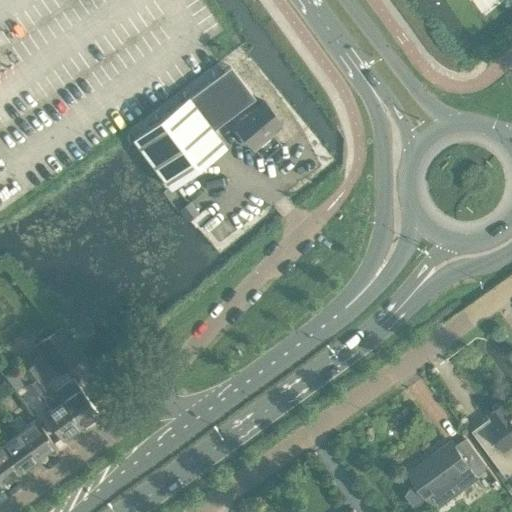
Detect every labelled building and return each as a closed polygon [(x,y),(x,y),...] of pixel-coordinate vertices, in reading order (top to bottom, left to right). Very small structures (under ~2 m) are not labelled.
[(133,138),(170,187),(225,145),(212,128),(243,105),(252,97),(228,65),(208,81),(133,138)] [(280,120),(263,100),(234,125),(253,147),(272,131),(270,129),(280,120)] [(59,326),(59,327),(36,343),(44,353),(34,360),(48,380),(81,356),(59,326)] [(80,426),(54,390),(38,368),(33,361),(23,368),(51,407),(44,413),(62,439),(80,426)] [(98,413),(79,387),(72,377),(54,390),(80,426),(98,413)] [(0,383),(0,396),(8,391),(2,382),(0,383)] [(511,413),(504,403),(488,414),(490,418),(472,430),(505,476),(511,471),(511,449),(510,446),(511,444),(511,413)] [(35,458),(51,447),(54,444),(36,418),(26,425),(19,416),(11,422),(17,431),(17,432),(35,458)] [(0,429),(0,444),(18,470),(35,458),(17,432),(8,438),(2,429),(0,429)] [(423,499),(423,497),(424,497),(426,499),(469,467),(475,476),(487,467),(464,437),(453,445),(450,441),(407,473),(416,485),(415,486),(413,486),(411,487),(410,487),(408,488),(407,490),(406,491),(405,493),(404,494),(412,506),(414,505),(415,505),(417,504),(419,503),(420,502),(421,501),(423,499)] [(18,470),(0,444),(0,481),(1,483),(18,470)]
